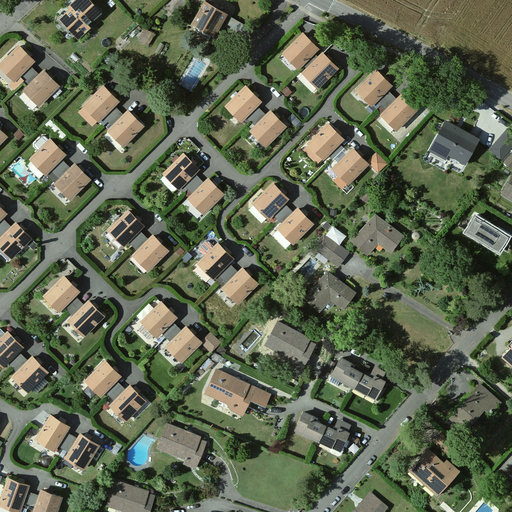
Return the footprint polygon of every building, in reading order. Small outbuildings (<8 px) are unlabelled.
[(88,25),(103,13),(90,0),(75,0),(70,5),(68,7),(70,9),(61,17),(59,19),(76,38),(78,40),(79,39),(90,29),(91,28),(88,25)] [(226,11),(205,0),(202,0),(198,7),(190,22),(213,35),(226,11)] [(154,33),(144,28),(138,40),(147,45),(154,33)] [(298,69),(319,47),(302,31),(300,33),(281,52),(283,54),(298,69)] [(19,78),(23,83),(35,71),(31,67),(36,62),(29,55),(19,45),(0,64),(0,68),(14,83),(19,78)] [(339,67),(322,50),(301,72),(318,88),(339,67)] [(376,101),(380,105),(392,94),(388,89),(393,84),(376,68),(355,89),(371,106),(376,101)] [(39,75),(35,71),(23,83),(24,83),(27,87),(23,91),(39,108),(52,96),(60,87),(50,76),(44,70),(39,75)] [(245,117),(250,121),(261,109),(257,105),(262,100),(245,83),(243,85),(224,104),(227,108),(241,121),(245,117)] [(104,118),(108,122),(120,111),(116,107),(121,102),(104,85),(103,86),(83,106),(83,107),(98,122),(99,123),(100,122),(104,118)] [(282,91),(288,97),(293,92),(288,86),(282,91)] [(396,98),(392,94),(380,105),(384,109),(380,114),(396,131),(417,110),(401,93),(396,98)] [(265,113),(261,109),(250,121),(253,125),(249,130),(251,131),(265,146),(287,126),(280,119),(270,109),(265,113)] [(124,115),(120,111),(108,122),(112,126),(108,131),(124,148),(145,127),(138,120),(129,110),(124,115)] [(446,120),(431,149),(447,158),(448,155),(465,163),(479,137),(446,120)] [(327,155),(332,159),(343,148),(339,143),(344,138),(327,122),(306,143),(322,160),(327,155)] [(0,146),(10,137),(2,128),(0,126),(0,146)] [(511,134),(505,130),(491,149),(504,158),(511,148),(511,134)] [(19,131),(14,135),(19,140),(24,136),(19,131)] [(54,176),(55,177),(66,165),(62,161),(67,156),(57,146),(51,140),(39,151),(29,161),(46,177),(50,173),(54,176)] [(347,152),(343,148),(332,159),(335,163),(331,168),(347,185),(368,164),(352,147),(347,152)] [(184,184),(188,188),(199,177),(195,173),(200,168),(184,151),(162,172),(179,189),(184,184)] [(376,151),(367,160),(379,171),(388,163),(376,151)] [(70,169),(66,165),(55,177),(59,181),(54,186),(71,202),(91,182),(92,182),(75,165),(70,169)] [(203,181),(199,177),(188,188),(192,193),(187,197),(204,214),(225,193),(218,186),(208,176),(203,181)] [(511,176),(502,194),(511,200),(511,176)] [(273,216),(277,219),(288,208),(285,204),(290,199),(273,182),(252,203),(268,220),(273,216)] [(0,228),(8,220),(4,216),(9,212),(0,202),(0,228)] [(128,241),(132,245),(143,234),(139,229),(144,224),(135,215),(128,208),(106,229),(123,245),(128,241)] [(293,212),(288,208),(277,219),(281,224),(276,229),(293,245),(314,225),(298,208),(293,212)] [(511,234),(475,212),(463,232),(500,254),(511,234)] [(375,213),(351,239),(367,255),(378,243),(391,252),(404,235),(375,213)] [(12,225),(8,220),(0,228),(0,235),(0,236),(0,245),(12,258),(31,239),(33,237),(17,220),(12,225)] [(147,238),(143,234),(132,245),(136,249),(131,254),(148,270),(169,250),(164,245),(152,233),(147,238)] [(338,267),(349,252),(325,233),(309,250),(316,255),(318,252),(338,267)] [(218,274),(222,278),(234,266),(230,262),(235,257),(218,240),(197,261),(213,278),(218,274)] [(238,270),(234,266),(222,278),(226,282),(221,287),(238,303),(259,283),(243,266),(238,270)] [(327,270),(303,296),(319,312),(330,301),(342,309),(356,292),(327,270)] [(63,307),(68,312),(80,300),(75,295),(80,291),(71,281),(63,274),(42,295),(58,312),(63,307)] [(83,304),(80,300),(68,312),(71,315),(67,320),(83,337),(104,316),(99,311),(88,299),(83,304)] [(161,333),(165,337),(177,325),(173,321),(178,316),(161,300),(140,321),(156,338),(161,333)] [(310,340),(311,338),(278,320),(265,344),(292,359),(290,364),(302,370),(316,343),(310,340)] [(181,330),(177,325),(165,337),(169,341),(165,346),(181,363),(202,342),(186,325),(181,330)] [(8,362),(12,366),(24,355),(20,350),(25,345),(8,329),(0,336),(0,363),(3,367),(8,362)] [(211,332),(202,342),(212,351),(221,342),(211,332)] [(511,346),(502,358),(511,366),(511,346)] [(28,359),(24,355),(12,366),(16,370),(12,375),(28,392),(48,372),(49,371),(33,354),(28,359)] [(331,375),(354,388),(363,371),(351,364),(353,362),(341,356),(331,375)] [(105,392),(109,396),(121,384),(117,380),(122,375),(105,359),(84,380),(100,396),(105,392)] [(370,375),(363,371),(354,388),(377,400),(387,381),(382,379),(386,372),(375,366),(370,375)] [(266,406),(272,393),(216,367),(204,393),(227,404),(231,411),(243,416),(251,399),(266,406)] [(502,402),(480,383),(446,422),(462,436),(485,410),(491,415),(502,402)] [(125,388),(121,384),(109,396),(113,400),(109,405),(125,422),(146,401),(130,384),(125,388)] [(318,441),(326,425),(313,419),(315,416),(304,410),(294,430),(318,441)] [(58,445),(63,448),(72,434),(67,431),(71,425),(51,412),(35,438),(55,450),(58,445)] [(200,438),(201,436),(166,422),(156,448),(185,460),(183,464),(196,469),(206,441),(200,438)] [(326,425),(318,441),(341,452),(350,432),(338,426),(337,430),(326,425)] [(77,437),(72,434),(63,448),(68,451),(65,456),(85,469),(101,444),(81,431),(77,437)] [(364,436),(358,432),(353,437),(359,442),(364,436)] [(455,445),(441,433),(434,442),(448,454),(455,445)] [(360,447),(355,442),(348,451),(353,455),(360,447)] [(446,461),(430,447),(409,470),(438,496),(462,470),(448,458),(446,461)] [(24,501),(29,503),(33,492),(28,490),(30,483),(8,476),(0,498),(0,504),(20,511),(24,501)] [(149,492),(150,489),(114,479),(106,506),(126,511),(150,511),(155,494),(149,492)] [(39,494),(33,492),(29,503),(34,505),(32,511),(57,511),(63,495),(41,487),(39,494)] [(385,511),(389,507),(370,490),(352,511),(385,511)]
